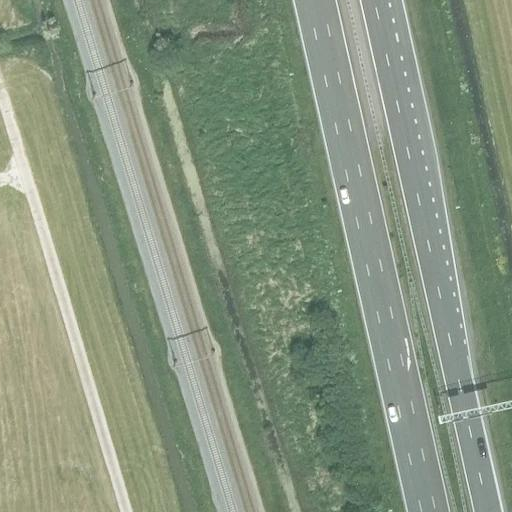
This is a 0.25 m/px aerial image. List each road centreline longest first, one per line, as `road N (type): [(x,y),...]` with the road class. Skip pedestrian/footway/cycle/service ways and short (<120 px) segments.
road 1 (trunk): [(487,511),(372,0)]
road 2 (trunk): [(315,0),(429,511)]
road 3 (track): [(0,86),(126,511)]
